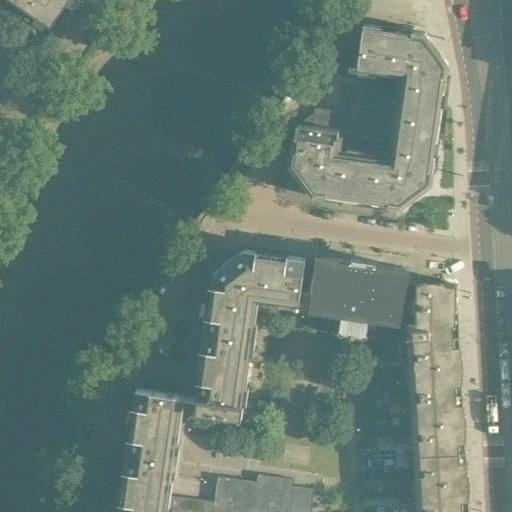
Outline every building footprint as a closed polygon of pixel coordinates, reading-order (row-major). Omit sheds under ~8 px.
[(50,27),(68,0),(11,0),(36,17),(34,21),(34,23),(41,28),(43,27),(46,24),(50,27)] [(430,170),(432,157),(435,157),(442,107),(439,106),(443,77),(446,77),(448,64),(425,33),(412,31),(412,34),(382,30),(382,27),(364,25),(359,52),(344,50),(340,78),(358,81),(359,71),(402,77),(390,162),(336,154),(338,139),(349,140),(353,114),(315,108),(312,126),(297,124),(295,136),(293,151),(291,151),(290,165),(312,196),(401,208),(431,185),(433,171),(430,170)] [(329,43),(335,33),(326,28),(320,38),(329,43)] [(246,388),(250,357),(252,358),(255,340),(248,339),(254,297),(300,303),(306,259),(288,257),(289,255),(287,255),(286,259),(276,257),(276,255),(243,250),(212,273),(210,286),(213,287),(209,317),(206,317),(195,399),(197,399),(196,411),(237,417),(239,405),(246,405),(248,388),(246,388)] [(399,322),(406,269),(376,264),(351,260),(350,261),(319,256),(318,265),(317,265),(316,269),(313,268),(309,295),(312,296),(311,299),(313,300),(312,309),(341,314),(339,330),(337,332),(341,335),(342,334),(350,335),(350,337),(353,337),(353,336),(362,337),(363,338),(367,337),(366,334),(369,317),(399,322)] [(467,511),(467,510),(470,510),(470,508),(467,508),(467,504),(463,504),(462,491),(469,491),(468,470),(465,470),(465,466),(461,466),(460,452),(459,437),(463,437),(463,433),(465,432),(464,411),(458,411),(457,399),(461,398),(460,394),(463,394),(463,392),(460,392),(460,388),(456,388),(456,375),(462,375),(461,356),(461,353),(458,354),(458,349),(454,349),(453,335),(457,335),(457,337),(460,336),(460,334),(453,335),(453,324),(456,324),(457,284),(416,283),(415,323),(415,328),(412,328),(413,337),(404,338),(401,349),(413,348),(414,367),(402,367),(404,387),(416,386),(417,405),(405,406),(406,425),(418,425),(419,443),(407,444),(408,465),(420,464),(421,483),(409,483),(410,503),(422,502),(422,511),(467,511)] [(163,511),(166,491),(180,394),(137,388),(134,407),(136,407),(132,437),(130,437),(125,471),(127,471),(125,486),(123,485),(118,511),(163,511)] [(171,492),(166,491),(163,511),(310,511),(314,490),(293,486),(294,480),(257,475),(256,483),(217,477),(214,503),(170,496),(171,492)]
